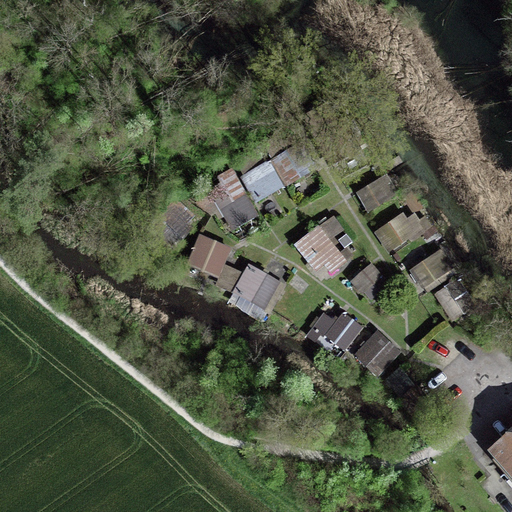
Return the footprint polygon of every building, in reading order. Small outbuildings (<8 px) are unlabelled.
[(300,145),(272,161),(286,184),(313,168),(300,145)] [(256,200),(281,185),(268,163),(243,178),(256,200)] [(257,214),(231,170),(206,185),(232,228),(257,214)] [(386,177),(359,192),(368,209),(396,194),(386,177)] [(221,216),(208,194),(197,201),(210,223),(221,216)] [(172,210),(172,234),(193,234),(193,210),(172,210)] [(389,250),(409,237),(411,240),(423,233),(412,217),(406,220),(403,215),(377,232),(389,250)] [(343,230),(333,217),(321,226),(331,239),(343,230)] [(318,229),(306,238),(298,245),(316,268),(325,262),(332,271),(344,261),(318,229)] [(228,247),(199,237),(189,264),(218,275),(228,247)] [(410,270),(422,287),(453,267),(442,250),(410,270)] [(220,286),(237,291),(243,269),(226,264),(220,286)] [(388,283),(372,264),(353,280),(370,299),(388,283)] [(276,281),(250,268),(233,299),(260,313),(276,281)] [(458,281),(438,293),(453,319),(473,307),(458,281)] [(362,327),(343,313),(326,336),(344,350),(362,327)] [(324,314),(308,335),(318,343),(334,322),(324,314)] [(348,353),(354,358),(374,332),(367,327),(348,353)] [(356,356),(376,375),(398,353),(378,333),(356,356)] [(398,394),(413,382),(401,367),(386,379),(398,394)] [(416,387),(407,395),(428,420),(438,412),(416,387)] [(511,436),(496,450),(500,455),(495,460),(505,473),(503,474),(511,485),(511,436)]
